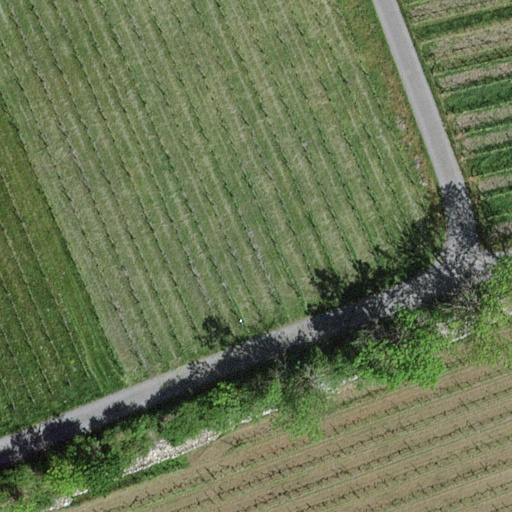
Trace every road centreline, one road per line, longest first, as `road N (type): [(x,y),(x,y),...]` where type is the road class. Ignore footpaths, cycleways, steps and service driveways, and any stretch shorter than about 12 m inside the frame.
road 1 (track): [(0,455),(432,285),(455,269),(511,256)]
road 2 (track): [(455,269),(462,230),(454,199),(377,0)]
